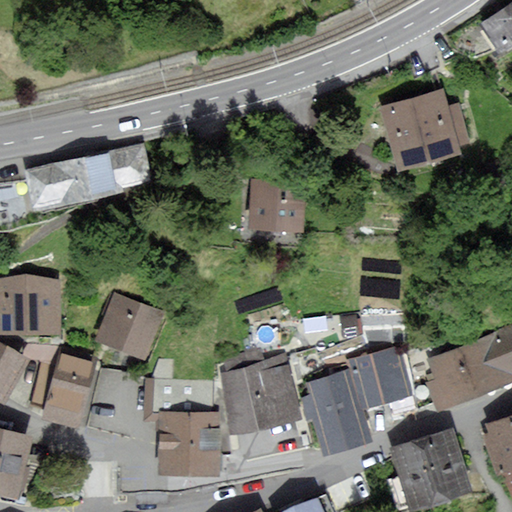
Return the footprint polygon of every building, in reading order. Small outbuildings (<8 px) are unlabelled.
[(511,4),(485,23),(504,50),(511,44),(511,4)] [(442,90),(386,104),(401,165),(460,150),(458,142),(467,139),(459,106),(447,109),(442,90)] [(26,170),(34,210),(152,180),(146,143),(26,170)] [(255,181),(252,224),(300,227),(303,184),(255,181)] [(1,329),(58,329),(58,280),(2,280),(1,329)] [(116,295),(99,336),(145,354),(161,314),(116,295)] [(356,316),(344,318),(346,333),(358,332),(356,316)] [(511,328),(434,359),(441,378),(430,382),(440,407),(511,378),(511,328)] [(0,394),(5,397),(25,357),(0,344),(0,394)] [(47,412),(78,420),(93,362),(62,354),(47,412)] [(222,373),(237,430),(299,414),(285,357),(222,373)] [(356,370),(366,404),(408,392),(398,358),(356,370)] [(350,373),(310,384),(327,449),(367,439),(350,373)] [(145,420),(161,421),(160,474),(220,475),(219,415),(213,381),(144,378),(145,420)] [(499,468),(502,466),(511,462),(511,415),(490,425),(493,432),(485,436),(499,468)] [(0,492),(21,497),(32,435),(0,426),(0,492)] [(395,451),(412,503),(468,485),(451,433),(395,451)] [(511,462),(502,466),(511,488),(511,462)] [(333,511),(327,497),(292,511),(261,511),(260,511),(333,511)]
